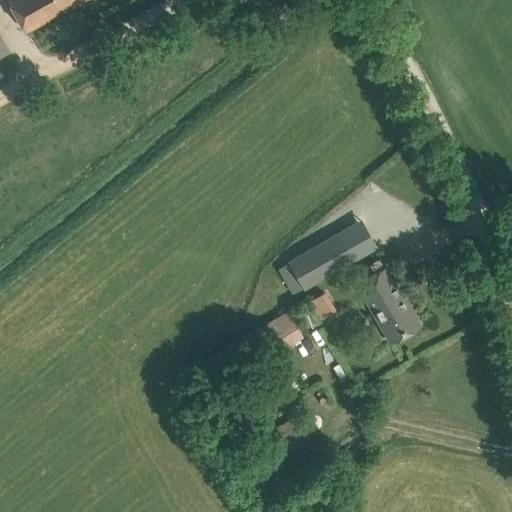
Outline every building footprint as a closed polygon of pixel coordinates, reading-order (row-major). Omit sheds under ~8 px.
[(9,0),(16,13),(26,30),(79,0),(9,0)] [(0,56),(9,51),(0,35),(0,56)] [(290,261),(305,286),(353,258),(338,233),(290,261)] [(357,283),(381,324),(391,341),(420,325),(386,267),(357,283)] [(324,289),(308,300),(321,318),(337,308),(324,289)] [(204,359),(219,383),(303,334),(289,309),(204,359)] [(275,388),(283,402),(308,387),(301,376),(290,382),(289,380),(275,388)] [(261,436),(227,456),(241,480),(310,440),(296,415),(293,417),(289,410),(256,428),(261,436)]
